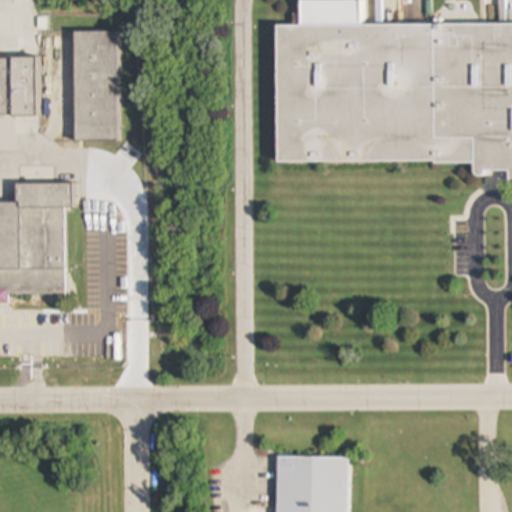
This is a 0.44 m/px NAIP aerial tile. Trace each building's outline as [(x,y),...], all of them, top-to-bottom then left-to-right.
[(511,25),(360,25),(360,1),(301,1),(301,27),(278,27),(278,164),(474,164),(474,174),(509,174),(509,184),(511,183),(511,25)] [(121,32),(75,33),(75,142),(121,141),(121,32)] [(0,118),(39,118),(38,59),(0,59),(0,118)] [(66,296),(65,209),(74,209),(74,185),(16,185),(16,204),(0,204),(0,302),(8,302),(8,296),(66,296)] [(350,511),(351,459),(278,457),(277,511),(350,511)]
